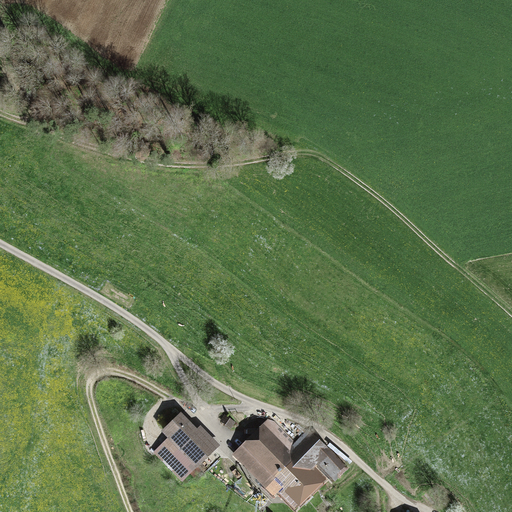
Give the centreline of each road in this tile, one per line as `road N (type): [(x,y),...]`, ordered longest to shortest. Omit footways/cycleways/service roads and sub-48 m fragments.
road 1 (track): [(0,115),(178,165),(325,163),(400,217),(511,318)]
road 2 (track): [(131,511),(91,405),(94,376),(113,371),(191,405),(198,399)]
